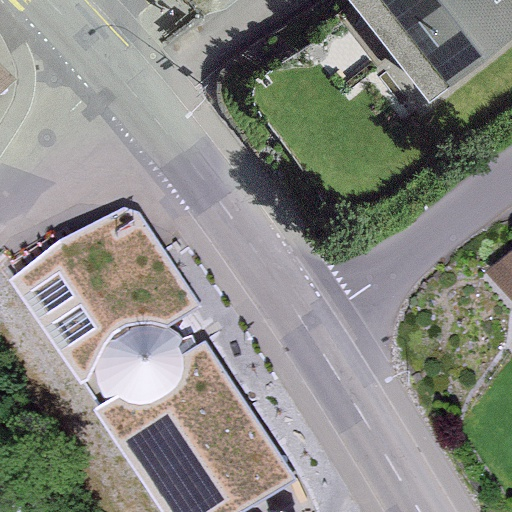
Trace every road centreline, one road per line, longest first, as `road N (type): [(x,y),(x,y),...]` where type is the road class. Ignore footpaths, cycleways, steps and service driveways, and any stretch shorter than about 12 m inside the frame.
road 1 (tertiary): [(113,70),(225,208),(307,328)]
road 2 (residential): [(307,328),(511,179)]
road 3 (tertiary): [(307,328),(418,511)]
road 4 (residential): [(113,70),(0,197)]
